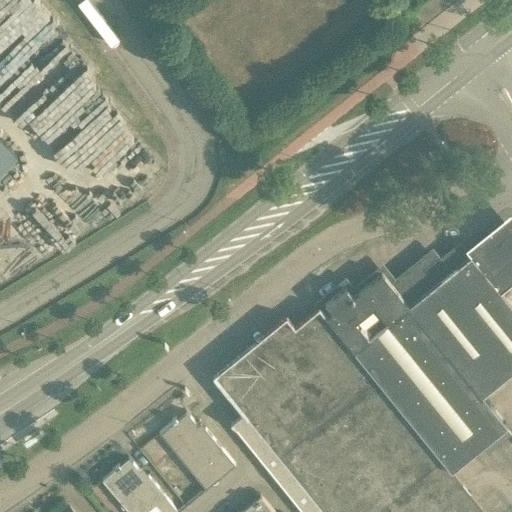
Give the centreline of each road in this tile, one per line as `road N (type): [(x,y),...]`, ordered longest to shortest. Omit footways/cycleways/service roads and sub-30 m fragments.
road 1 (unclassified): [(0,497),(307,254),(387,218),(511,183)]
road 2 (secondary): [(460,45),(120,320),(111,337)]
road 3 (unclassified): [(0,317),(177,206),(196,179),(185,123),(96,0)]
road 4 (secondary): [(111,337),(131,333),(219,271),(464,78)]
road 5 (unclassified): [(471,0),(226,197)]
road 6 (secondary): [(0,411),(111,337)]
